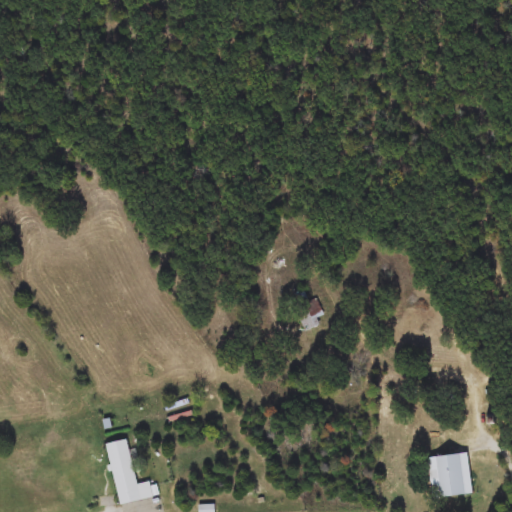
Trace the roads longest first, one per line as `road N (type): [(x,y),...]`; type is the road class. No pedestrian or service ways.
road 1 (residential): [(406,313),(442,314),(452,325),(491,431),(511,462)]
road 2 (residential): [(372,495),(370,350),(342,309)]
road 3 (residential): [(343,353),(370,350),(410,368),(511,377)]
